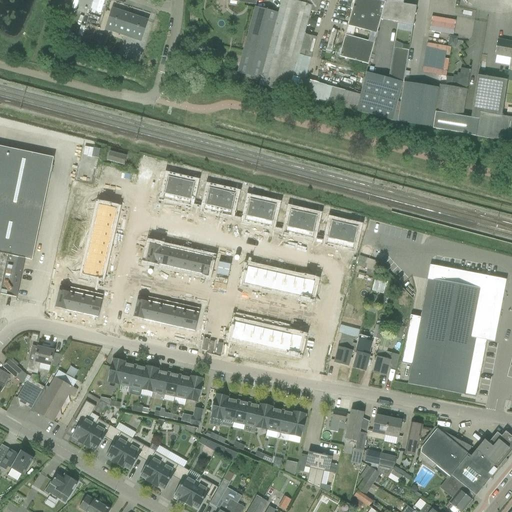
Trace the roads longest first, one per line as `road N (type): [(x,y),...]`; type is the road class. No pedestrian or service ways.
road 1 (residential): [(132,223),(338,267),(313,383)]
road 2 (residential): [(313,383),(107,340)]
road 3 (residential): [(511,421),(313,383)]
road 4 (residential): [(162,511),(0,418)]
road 5 (track): [(159,100),(151,105),(0,66)]
